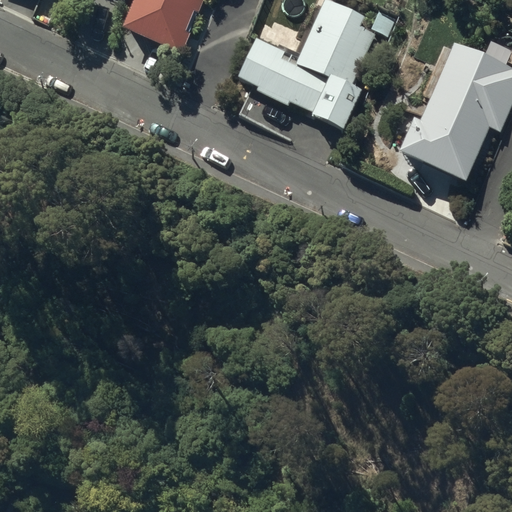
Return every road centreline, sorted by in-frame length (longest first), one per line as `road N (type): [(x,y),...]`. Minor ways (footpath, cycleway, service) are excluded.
road 1 (residential): [(0,40),(511,285)]
road 2 (unknown): [(208,0),(151,112)]
